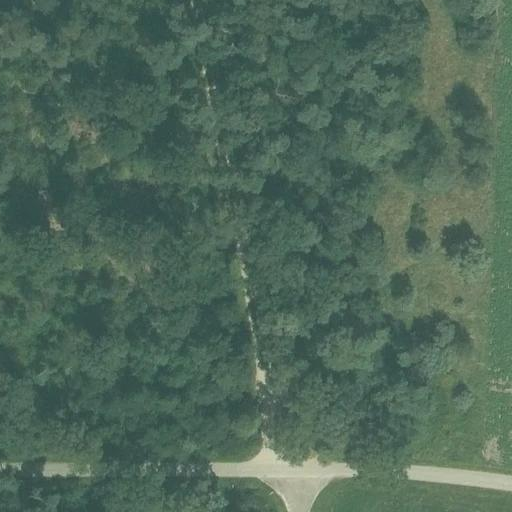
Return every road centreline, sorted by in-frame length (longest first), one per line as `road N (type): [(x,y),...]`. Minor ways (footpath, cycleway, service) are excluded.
road 1 (track): [(205,0),(289,472)]
road 2 (unclassified): [(0,471),(289,472)]
road 3 (unclassified): [(511,486),(289,472)]
